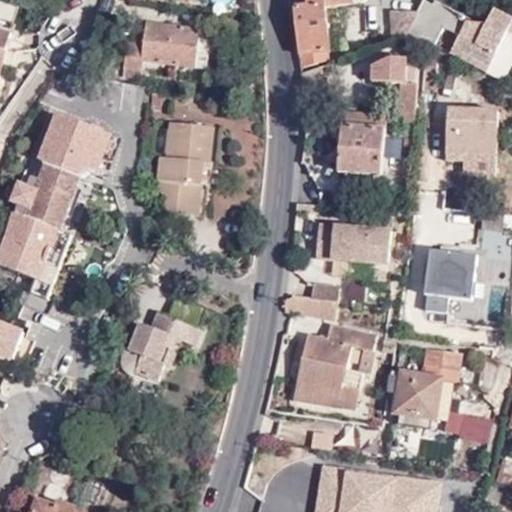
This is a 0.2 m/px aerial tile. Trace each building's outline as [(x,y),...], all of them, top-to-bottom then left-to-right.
[(309,0),(310,7),(326,6),(326,10),(333,9),(355,6),(354,1),(359,0),(309,0)] [(415,13),(391,12),(393,44),(398,42),(432,47),(492,76),(499,80),(511,52),(511,20),(490,9),(482,25),(462,25),(422,0),(415,13)] [(0,1),(0,21),(12,25),(17,6),(0,1)] [(310,7),(295,9),(302,68),(329,61),(328,53),(331,53),(331,52),(326,10),(326,6),(310,7)] [(326,10),(331,52),(336,51),(333,9),(326,10)] [(140,18),(138,40),(123,39),(121,72),(137,73),(137,57),(202,60),(203,25),(140,18)] [(0,64),(10,34),(0,29),(0,64)] [(404,127),(412,128),(420,128),(421,89),(423,88),(423,64),(411,64),(410,86),(406,87),(404,127)] [(96,87),(67,81),(65,97),(93,102),(96,87)] [(478,103),(480,90),(459,86),(444,86),(443,97),(478,103)] [(345,111),(367,113),(368,98),(346,96),(345,111)] [(487,177),(488,164),(488,157),(498,158),(500,113),(451,109),(448,162),(465,162),(465,175),(487,177)] [(383,177),(388,120),(344,116),(340,174),(383,177)] [(0,253),(0,267),(37,281),(48,252),(63,257),(70,236),(56,230),(78,171),(91,176),(106,136),(57,119),(40,165),(46,168),(31,208),(19,204),(0,253)] [(208,169),(212,133),(168,128),(165,162),(160,162),(156,187),(158,196),(166,214),(196,218),(202,169),(208,169)] [(420,128),(412,128),(411,150),(419,150),(420,128)] [(319,260),(390,268),(393,235),(321,227),(319,260)] [(499,254),(511,255),(511,237),(499,237),(499,241),(499,254)] [(483,308),(490,245),(445,241),(437,303),(483,308)] [(48,252),(37,281),(34,293),(47,297),(63,257),(48,252)] [(305,301),(288,298),(286,315),(304,317),(305,301)] [(339,305),(305,301),(304,317),(337,321),(339,305)] [(192,332),(150,313),(143,329),(132,324),(122,348),(134,354),(127,371),(150,379),(157,364),(163,367),(175,341),(187,346),(192,332)] [(0,319),(0,354),(14,360),(27,330),(0,319)] [(367,351),(366,357),(374,359),(379,337),(333,328),(329,342),(310,338),(297,402),(357,412),(361,392),(344,387),(353,348),(367,351)] [(426,365),(458,371),(461,355),(428,350),(426,365)] [(374,359),(366,357),(363,373),(371,374),(374,359)] [(393,373),(390,395),(400,396),(404,375),(393,373)] [(404,375),(400,396),(396,415),(401,416),(433,421),(438,422),(438,419),(450,421),(453,401),(456,385),(443,383),(443,382),(404,375)] [(450,421),(448,430),(462,432),(466,403),(453,401),(450,421)] [(433,421),(401,416),(400,426),(431,432),(433,421)] [(311,434),(310,450),(334,451),(335,435),(311,434)] [(337,438),(337,452),(360,452),(360,438),(337,438)] [(511,487),(511,464),(505,462),(498,483),(511,487)] [(325,472),(321,498),(335,500),(333,511),(435,511),(439,488),(325,472)] [(506,487),(491,482),(486,500),(500,506),(506,487)] [(333,511),(335,500),(321,498),(318,511),(333,511)] [(511,511),(511,510),(500,506),(486,500),(483,510),(488,511),(511,511)] [(30,511),(74,511),(55,504),(53,510),(34,503),(30,511)]
